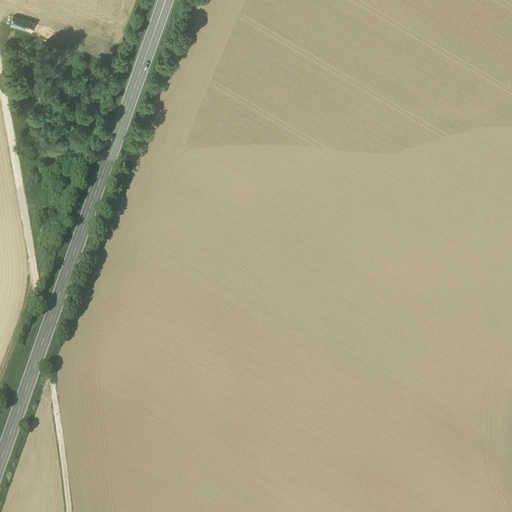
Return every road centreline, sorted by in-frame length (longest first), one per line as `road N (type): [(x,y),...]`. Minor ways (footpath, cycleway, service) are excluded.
road 1 (primary): [(164,0),(0,463)]
road 2 (track): [(0,79),(35,283),(0,387)]
road 3 (track): [(66,511),(53,387)]
